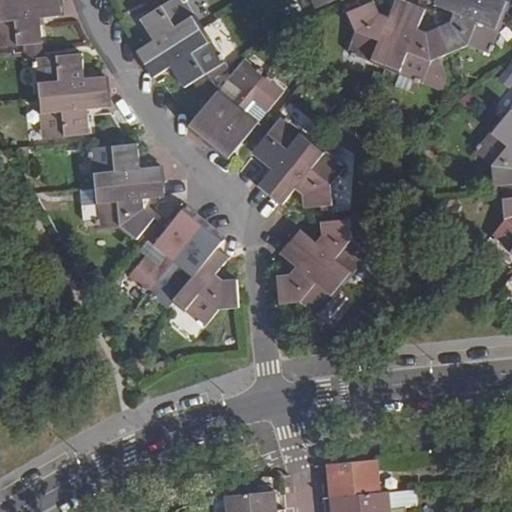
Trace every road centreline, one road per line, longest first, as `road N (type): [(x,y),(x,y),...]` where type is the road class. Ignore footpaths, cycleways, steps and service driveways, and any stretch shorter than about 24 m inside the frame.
road 1 (residential): [(82,0),(152,120),(253,235),(275,403)]
road 2 (residential): [(17,511),(133,449),(275,403)]
road 3 (residential): [(275,403),(511,374)]
